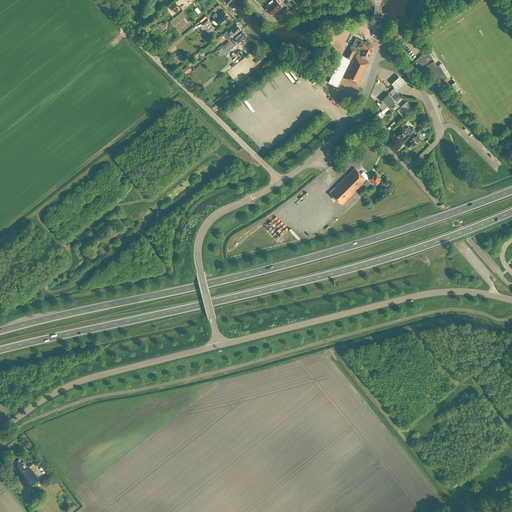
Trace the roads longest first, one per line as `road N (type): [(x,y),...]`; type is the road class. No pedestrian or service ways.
road 1 (trunk): [(511,190),(354,245),(0,330)]
road 2 (trunk): [(0,350),(333,274),(511,211)]
road 3 (tertiary): [(218,345),(439,292),(511,300)]
road 4 (unclassified): [(280,181),(96,0)]
road 5 (tertiary): [(0,431),(53,393),(218,345)]
road 6 (unclassified): [(356,115),(408,168),(440,135),(406,70),(378,55)]
road 7 (tertiary): [(218,345),(198,238),(215,214),(280,181)]
